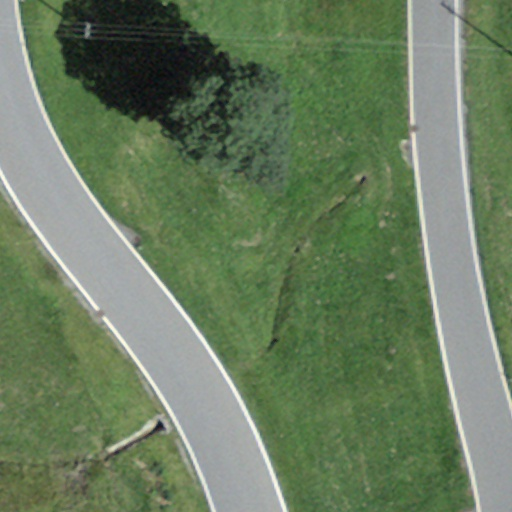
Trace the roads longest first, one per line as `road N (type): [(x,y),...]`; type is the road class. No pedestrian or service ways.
road 1 (secondary): [(431,0),(451,259),(511,507)]
road 2 (secondary): [(251,511),(234,458),(144,314),(37,171),(0,91)]
